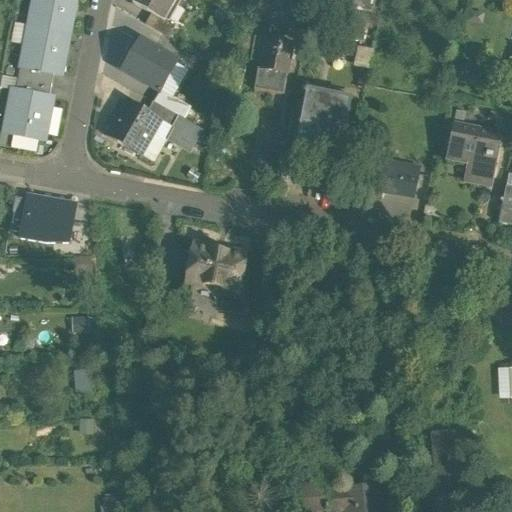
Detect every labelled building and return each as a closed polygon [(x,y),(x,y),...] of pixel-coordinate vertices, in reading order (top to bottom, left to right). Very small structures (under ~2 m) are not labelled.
[(70,35),(76,0),(33,0),(29,27),(70,35)] [(134,0),(132,4),(152,15),(164,22),(165,21),(176,0),(134,0)] [(164,22),(152,15),(146,25),(169,38),(175,27),(165,21),(164,22)] [(54,75),(62,76),(70,35),(29,27),(21,69),(54,75)] [(255,38),(241,35),(239,44),(253,47),(255,38)] [(267,40),(255,38),(253,47),(251,61),(262,63),(267,40)] [(292,44),(267,40),(262,63),(261,71),(258,70),(254,92),(283,97),(290,61),(289,61),(292,44)] [(123,72),(160,93),(178,62),(141,41),(123,72)] [(19,79),(52,86),(54,75),(21,69),(19,79)] [(52,86),(19,79),(16,91),(49,98),(52,86)] [(16,91),(13,90),(4,134),(45,141),(54,98),(49,98),(16,91)] [(351,100),(308,91),(297,147),(340,155),(351,100)] [(190,110),(160,93),(153,103),(173,114),(184,120),(190,110)] [(148,112),(126,100),(105,136),(152,163),(155,158),(171,127),(166,124),(161,122),(162,121),(148,112)] [(153,103),(148,112),(162,121),(161,122),(166,124),(173,114),(153,103)] [(184,120),(173,114),(166,124),(171,127),(173,129),(168,139),(191,152),(203,131),(184,120)] [(511,117),(503,115),(499,135),(501,135),(500,141),(511,142),(511,117)] [(499,135),(453,125),(446,163),(472,168),(468,185),(490,189),(500,141),(501,135),(499,135)] [(379,202),(381,193),(386,168),(387,163),(365,158),(357,198),(379,202)] [(418,174),(386,168),(381,193),(413,200),(418,174)] [(511,195),(511,202),(504,201),(499,225),(511,227),(511,195)] [(28,200),(15,198),(9,231),(22,234),(28,200)] [(67,248),(75,207),(28,199),(22,234),(21,240),(67,248)] [(246,256),(193,246),(186,281),(239,292),(246,256)] [(88,371),(74,373),(76,392),(90,391),(88,371)] [(461,433),(432,435),(436,489),(450,488),(450,481),(465,480),(461,433)] [(382,511),(379,487),(343,491),(343,492),(326,494),(325,487),(302,490),(304,511),(327,511),(328,511),(327,511),(339,511),(344,511),(382,511)]
